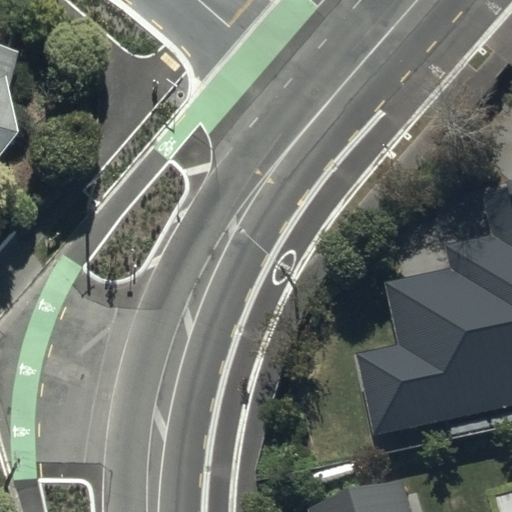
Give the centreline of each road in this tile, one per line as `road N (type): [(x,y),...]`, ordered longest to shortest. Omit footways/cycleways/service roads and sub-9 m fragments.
road 1 (tertiary): [(151,511),(158,428),(198,289),(230,227),(322,109)]
road 2 (residential): [(322,109),(195,0)]
road 3 (tertiary): [(322,109),(417,0)]
